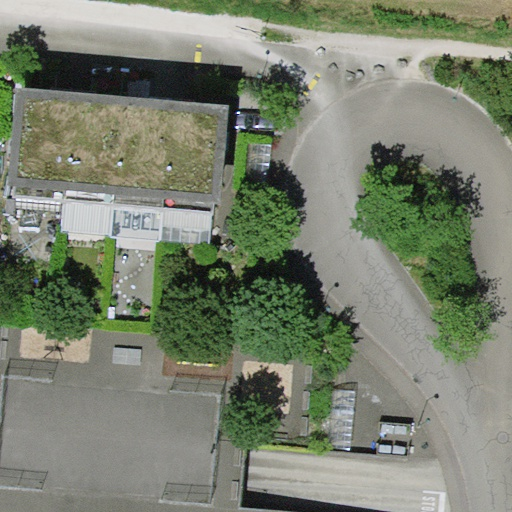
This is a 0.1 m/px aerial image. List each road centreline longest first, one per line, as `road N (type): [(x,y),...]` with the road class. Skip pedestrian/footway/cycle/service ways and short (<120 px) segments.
road 1 (residential): [(487,465),(506,343),(495,186),(452,123),(403,104),(352,121)]
road 2 (residential): [(352,121),(318,182),(336,244),(427,363),(487,465)]
road 3 (residential): [(3,0),(242,24),(352,121)]
road 4 (track): [(242,24),(511,52)]
